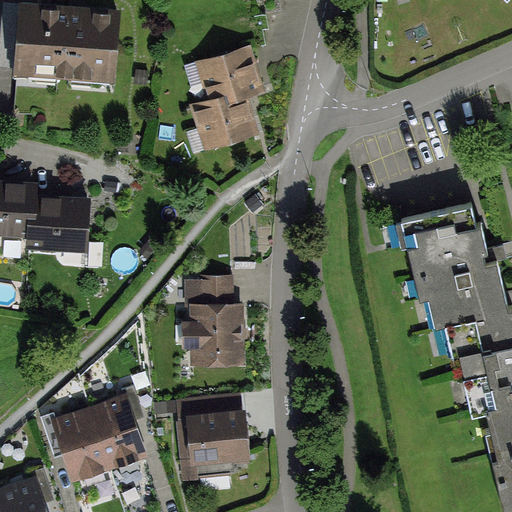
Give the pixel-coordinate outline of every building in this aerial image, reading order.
[(117,8),(23,0),(16,75),(110,83),(117,8)] [(249,47),(200,62),(213,101),(243,91),(261,86),(249,47)] [(255,128),(243,91),(195,107),(207,144),(255,128)] [(34,181),(0,179),(0,232),(32,233),(33,194),(34,181)] [(85,195),(33,194),(31,253),(83,255),(85,195)] [(511,304),(488,203),(408,222),(435,332),(452,328),(511,314),(511,304)] [(232,278),(191,280),(195,366),(250,363),(247,302),(233,303),(232,278)] [(511,314),(452,328),(472,412),(490,408),(511,402),(511,314)] [(126,393),(57,418),(79,481),(149,456),(126,393)] [(511,402),(490,408),(511,498),(511,402)] [(249,455),(245,407),(191,411),(195,459),(249,455)] [(44,511),(34,479),(0,489),(0,511),(44,511)]
